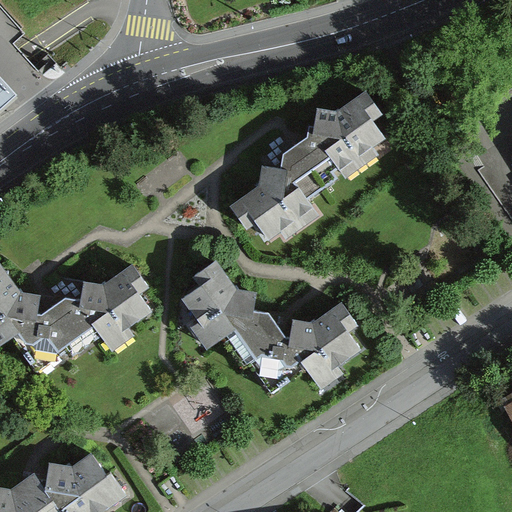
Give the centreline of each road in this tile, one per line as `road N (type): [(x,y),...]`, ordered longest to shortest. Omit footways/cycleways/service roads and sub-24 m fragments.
road 1 (residential): [(228,511),(511,324)]
road 2 (primary): [(424,0),(140,85)]
road 3 (primary): [(140,85),(0,162)]
